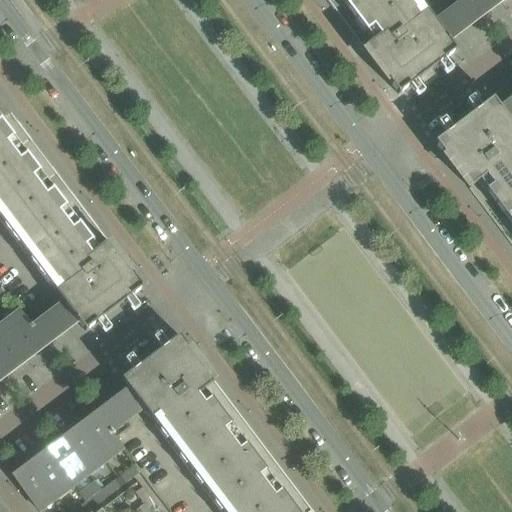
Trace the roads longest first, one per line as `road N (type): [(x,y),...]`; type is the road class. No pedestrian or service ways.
road 1 (tertiary): [(2,0),(206,266)]
road 2 (tertiary): [(206,266),(393,511)]
road 3 (residential): [(0,428),(206,266)]
road 4 (tertiary): [(511,335),(367,144)]
road 5 (tertiary): [(367,144),(255,0)]
road 6 (residential): [(367,144),(511,40)]
